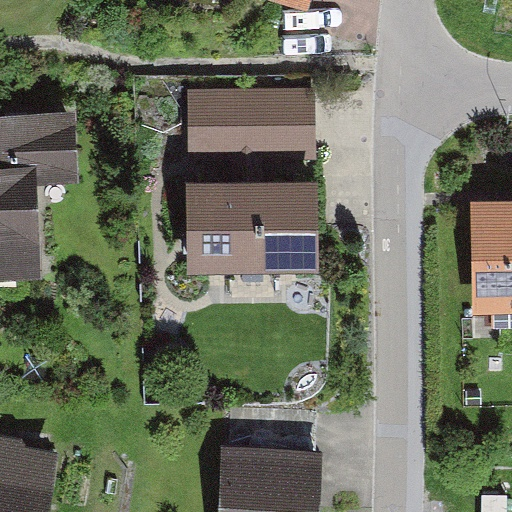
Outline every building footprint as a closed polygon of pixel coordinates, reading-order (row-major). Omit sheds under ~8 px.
[(314,88),(189,89),(190,145),(315,143),(315,115),(314,88)] [(92,100),(0,105),(0,281),(49,278),(42,166),(96,163),(92,100)] [(317,171),(186,172),(187,262),(318,261),(317,171)] [(511,191),(471,192),(472,307),(495,306),(495,321),(511,320),(511,191)] [(73,511),(82,442),(0,432),(0,511),(73,511)] [(316,511),(319,441),(221,437),(217,511),(316,511)]
